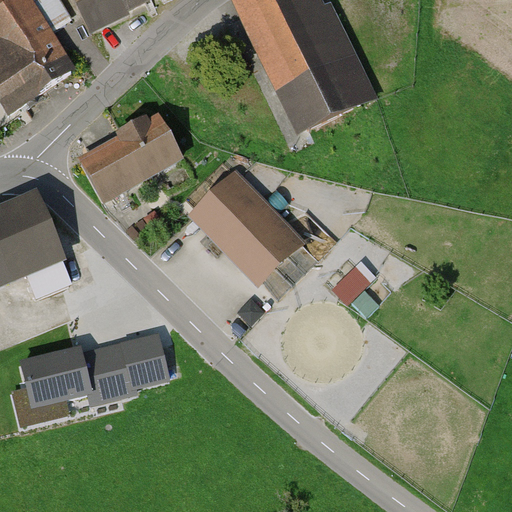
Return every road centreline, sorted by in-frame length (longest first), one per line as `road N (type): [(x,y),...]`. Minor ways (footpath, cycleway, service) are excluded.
road 1 (tertiary): [(412,511),(231,363),(60,193),(29,176)]
road 2 (unclassified): [(29,176),(72,124),(208,0)]
